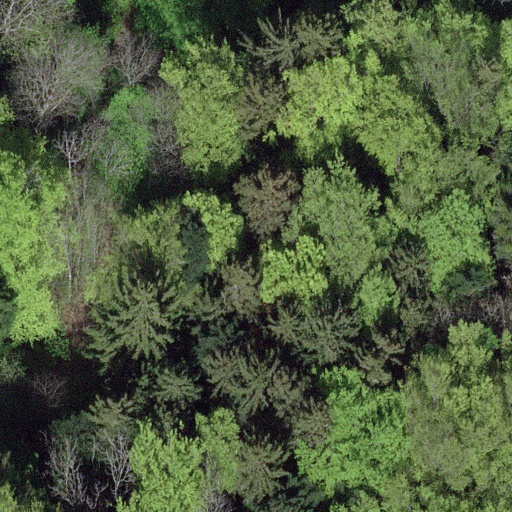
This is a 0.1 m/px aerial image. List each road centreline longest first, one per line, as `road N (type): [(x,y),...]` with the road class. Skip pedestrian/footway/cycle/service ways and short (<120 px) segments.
road 1 (track): [(511,143),(341,123),(0,16)]
road 2 (track): [(0,405),(39,412),(60,406),(72,374),(33,334),(0,321)]
